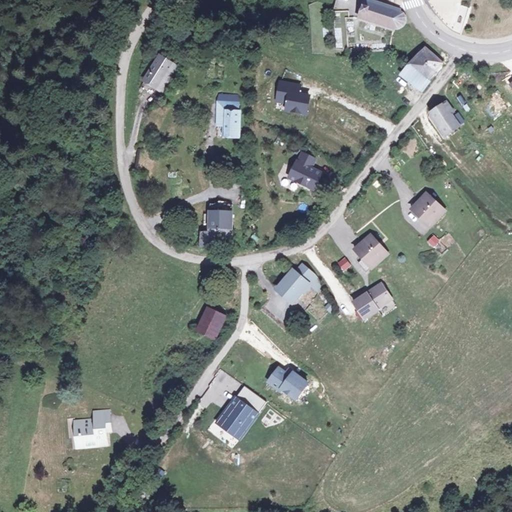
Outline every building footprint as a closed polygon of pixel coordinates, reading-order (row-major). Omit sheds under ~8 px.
[(335,0),(336,10),(350,9),(348,0),(335,0)] [(365,0),(363,9),(360,18),(394,29),(399,29),(405,24),(407,20),(400,11),(367,0),(365,0)] [(343,48),(342,27),(334,27),(335,49),(343,48)] [(442,65),(424,52),(418,60),(436,74),(442,65)] [(430,83),(436,74),(418,60),(407,73),(430,89),(434,85),(430,83)] [(155,61),(142,87),(161,97),(174,71),(155,61)] [(402,79),(426,96),(430,89),(407,73),(402,79)] [(307,122),(309,104),(299,103),(300,93),(280,91),(278,110),(288,111),(287,120),(307,122)] [(462,95),(457,97),(465,111),(469,109),(462,95)] [(236,117),(237,105),(235,105),(235,98),(218,98),(218,105),(217,105),(217,127),(225,127),(225,137),(236,138),(236,117)] [(446,105),(433,115),(445,131),(458,121),(446,105)] [(151,176),(151,152),(137,152),(137,175),(151,176)] [(315,159),(300,152),(289,177),(315,189),(322,173),(311,167),(315,159)] [(429,194),(415,209),(425,217),(427,214),(437,223),(447,210),(429,194)] [(234,203),(212,203),(212,231),(234,231),(234,203)] [(425,217),(434,225),(437,223),(427,214),(425,217)] [(234,231),(212,231),(202,231),(202,248),(235,248),(234,231)] [(433,248),(440,241),(434,234),(427,241),(433,248)] [(375,237),(360,251),(368,260),(371,257),(379,266),(392,255),(375,237)] [(337,263),(343,272),(352,265),(345,257),(337,263)] [(368,260),(377,269),(379,266),(371,257),(368,260)] [(304,266),(298,273),(295,270),(279,289),(295,304),(310,285),(313,286),(319,281),(304,266)] [(360,304),(372,319),(385,310),(384,309),(397,298),(387,284),(360,304)] [(217,340),(228,316),(209,308),(198,332),(217,340)] [(297,375),(294,379),(290,376),(283,370),(272,384),(284,392),(286,390),(299,401),(311,385),(297,375)] [(248,387),(222,424),(238,436),(250,420),(256,424),(271,404),(248,387)] [(108,425),(112,425),(111,409),(95,410),(96,420),(75,422),(77,438),(85,438),(86,447),(109,445),(108,432),(108,425)] [(250,420),(238,436),(244,440),(256,424),(250,420)] [(85,438),(77,438),(78,447),(86,447),(85,438)]
